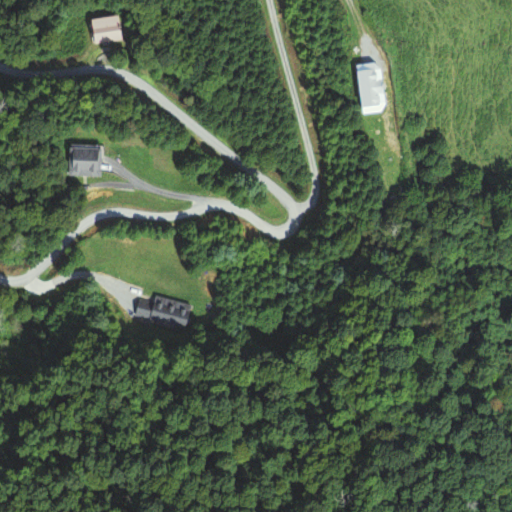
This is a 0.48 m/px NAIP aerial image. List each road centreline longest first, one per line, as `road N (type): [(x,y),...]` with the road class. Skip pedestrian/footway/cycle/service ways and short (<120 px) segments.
road 1 (residential): [(0,67),(129,76),(276,189),(294,213),(288,230),(277,233),(222,204),(172,215),(104,211),(24,277),(0,279)]
road 2 (residential): [(294,213),(315,193),(311,157),(267,0)]
